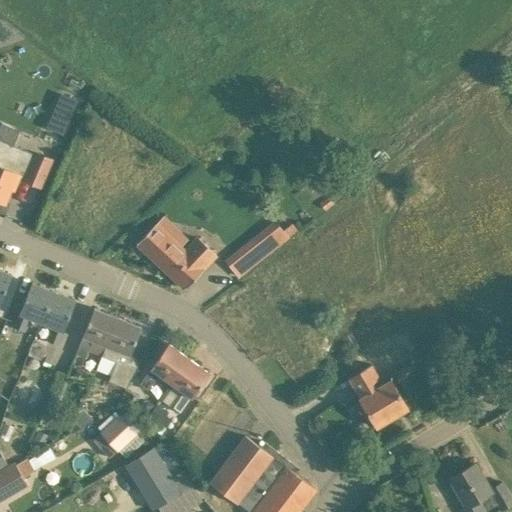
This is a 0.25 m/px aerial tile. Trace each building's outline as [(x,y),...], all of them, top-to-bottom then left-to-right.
[(62,94),(48,126),(62,132),(76,100),(62,94)] [(504,110),(489,118),(489,117),(487,118),(488,118),(505,147),(504,147),(504,148),(506,147),(505,145),(511,141),(511,121),(504,108),(503,109),(504,110)] [(473,136),(458,141),(457,139),(456,140),(465,172),(465,173),(467,172),(466,171),(482,166),(482,168),(484,167),(474,134),(475,134),(473,135),(473,136)] [(27,176),(25,179),(40,186),(52,158),(37,152),(35,151),(34,153),(14,144),(0,138),(0,199),(4,202),(10,187),(13,189),(19,173),(27,176)] [(497,186),(509,198),(508,199),(510,200),(509,200),(511,197),(511,169),(495,186),(496,187),(497,186)] [(137,242),(186,287),(204,268),(218,254),(197,234),(183,248),(179,245),(187,237),(165,215),(157,224),(155,223),(137,242)] [(293,222),(283,230),(273,218),(224,258),(238,275),(297,227),(293,222)] [(0,303),(12,274),(0,269),(0,303)] [(54,291),(32,282),(14,326),(23,329),(29,315),(42,320),(54,291)] [(75,300),(54,291),(42,320),(54,325),(48,340),(57,343),(75,300)] [(118,316),(94,307),(75,352),(85,356),(93,338),(106,343),(107,343),(118,316)] [(141,326),(118,316),(107,343),(106,343),(101,355),(115,361),(108,378),(125,386),(140,358),(130,353),(141,326)] [(474,348),(482,343),(478,336),(479,335),(478,335),(469,341),(474,348)] [(469,341),(460,346),(465,353),(474,348),(469,341)] [(172,382),(189,357),(168,342),(139,383),(148,389),(160,373),(172,382)] [(318,353),(313,343),(312,343),(312,344),(305,348),(311,357),(318,353)] [(482,343),(474,348),(478,356),(488,350),(487,350),(482,343)] [(452,351),(457,359),(465,353),(460,346),(452,351)] [(311,357),(305,348),(298,353),(298,352),(297,352),(303,362),(311,357)] [(465,353),(470,361),(478,356),(474,348),(465,353)] [(443,357),(448,364),(457,359),(452,351),(442,357),(443,357)] [(316,366),(323,361),(318,353),(311,357),(316,366)] [(470,361),(465,353),(457,359),(461,366),(470,361)] [(189,357),(172,382),(184,390),(172,406),(181,413),(194,395),(210,372),(189,357)] [(316,366),(311,357),(303,362),(308,370),(316,366)] [(461,366),(457,359),(448,364),(452,371),(451,372),(452,372),(461,366)] [(323,361),(316,366),(321,374),(329,370),(323,361)] [(360,398),(376,426),(378,425),(407,408),(408,407),(392,380),(383,385),(371,364),(349,377),(361,397),(360,398)] [(313,379),(321,374),(316,366),(308,370),(313,379)] [(334,379),(329,370),(321,374),(326,383),(334,379),(334,380),(334,379)] [(326,383),(321,374),(313,379),(319,389),(320,388),(319,388),(326,383)] [(62,394),(53,390),(47,405),(56,409),(62,394)] [(154,404),(149,400),(143,400),(139,404),(147,412),(154,404)] [(150,414),(158,420),(162,422),(167,414),(170,410),(158,402),(150,414)] [(91,419),(80,410),(75,421),(81,426),(91,419)] [(118,451),(138,432),(120,413),(100,432),(118,451)] [(206,482),(248,511),(296,511),(317,482),(242,430),(206,482)] [(43,446),(47,437),(37,432),(32,441),(43,446)] [(35,469),(57,457),(50,446),(29,458),(35,469)] [(351,465),(356,451),(342,446),(337,460),(351,465)] [(151,511),(176,496),(146,453),(120,471),(148,511),(151,511)] [(23,476),(33,470),(26,457),(15,463),(14,461),(0,469),(0,499),(27,484),(23,476)] [(491,486),(476,462),(471,465),(449,477),(466,504),(459,508),(461,511),(481,511),(497,503),(501,510),(511,502),(511,494),(503,479),(491,486)] [(182,492),(190,487),(193,485),(185,470),(173,477),(182,492)]
